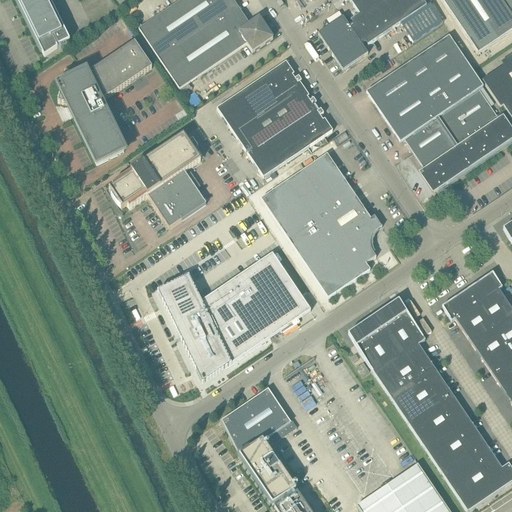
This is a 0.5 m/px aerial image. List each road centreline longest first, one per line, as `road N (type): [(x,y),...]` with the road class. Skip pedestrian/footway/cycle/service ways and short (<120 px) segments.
road 1 (unclassified): [(168,430),(0,77)]
road 2 (unclassified): [(168,430),(436,253)]
road 3 (unclassified): [(436,253),(268,0)]
road 4 (track): [(0,246),(126,511)]
road 5 (unknown): [(261,369),(330,472),(346,511)]
